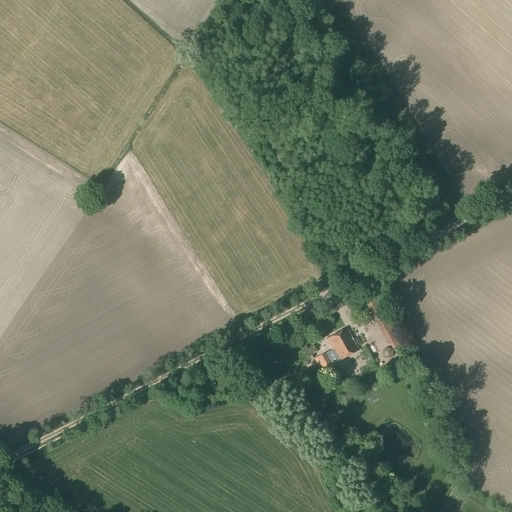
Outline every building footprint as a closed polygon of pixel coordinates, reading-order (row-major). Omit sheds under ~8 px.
[(370,306),(384,332),(394,327),(380,301),(370,306)] [(333,351),(328,354),(329,356),(334,364),(358,350),(346,329),(327,339),(333,351)] [(318,347),(311,352),(315,357),(322,353),(318,347)] [(291,357),(295,363),(310,355),(306,349),(291,357)] [(386,359),(388,359),(390,358),(391,357),(392,355),(393,354),(392,352),(391,350),(390,349),(389,349),(387,349),(385,349),(383,350),(382,352),(382,354),(382,355),(383,357),(385,358),(386,359)] [(315,359),(324,375),(336,368),(334,364),(329,356),(328,354),(327,352),(315,359)]
